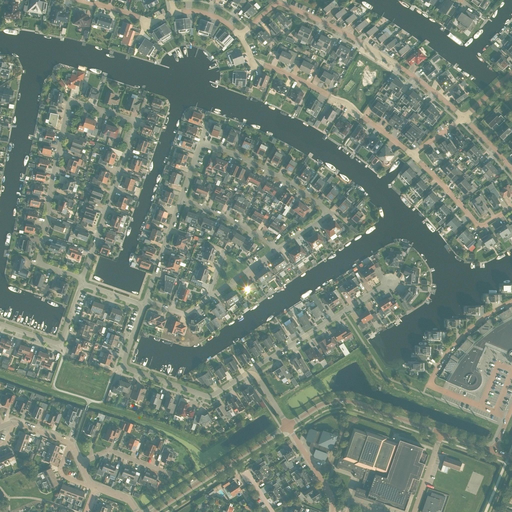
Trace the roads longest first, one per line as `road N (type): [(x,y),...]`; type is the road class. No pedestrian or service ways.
road 1 (residential): [(82,278),(37,263),(68,99),(138,121)]
road 2 (residential): [(411,154),(339,99),(257,63),(240,34)]
road 3 (residential): [(508,417),(428,383),(464,332),(511,301)]
road 4 (residential): [(436,94),(363,43),(278,2)]
road 5 (residential): [(82,278),(138,121)]
road 6 (unclassified): [(441,433),(343,400),(287,425)]
road 7 (unclassified): [(287,425),(153,511)]
road 8 (residential): [(252,369),(384,284)]
road 9 (residential): [(328,214),(269,170),(200,141)]
road 10 (residential): [(122,366),(209,397),(252,369)]
road 11 (residential): [(511,207),(480,227),(411,154)]
